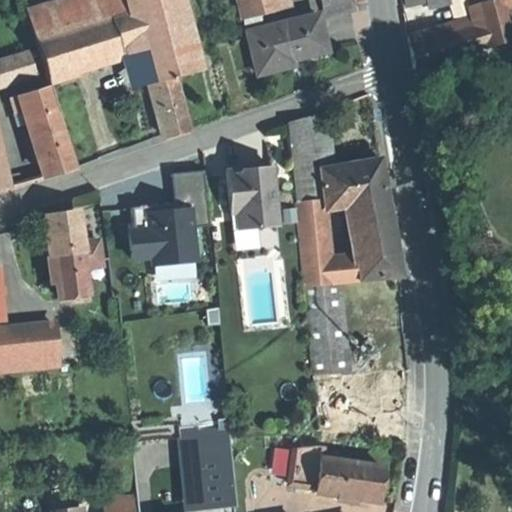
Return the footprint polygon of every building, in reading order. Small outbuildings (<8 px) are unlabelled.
[(181,0),(62,0),(26,12),(34,39),(133,8),(153,1),(174,75),(200,69),(181,0)] [(235,0),(243,29),(261,24),(259,15),(275,11),(272,0),(235,0)] [(301,0),(272,0),(275,11),(303,4),(301,0)] [(349,0),(321,0),(325,16),(352,10),(349,0)] [(505,0),(494,0),(473,7),(476,19),(485,50),(511,41),(511,22),(508,10),(505,0)] [(153,1),(133,8),(135,17),(143,47),(151,81),(174,75),(153,1)] [(133,8),(34,39),(38,48),(111,25),(135,17),(133,8)] [(317,15),(247,32),(257,74),(293,65),(291,59),(326,51),(317,15)] [(111,25),(38,48),(47,77),(143,47),(135,17),(111,25)] [(476,19),(438,30),(447,61),(485,50),(476,19)] [(438,30),(409,37),(412,53),(415,68),(419,70),(447,61),(438,30)] [(291,59),(293,65),(297,64),(327,56),(326,51),(291,59)] [(28,53),(0,61),(0,85),(34,75),(28,53)] [(151,81),(149,82),(164,137),(175,134),(189,130),(174,75),(151,81)] [(48,88),(9,99),(13,113),(22,111),(26,123),(56,113),(48,88)] [(132,101),(107,107),(119,149),(145,145),(132,101)] [(328,112),(312,116),(317,165),(332,163),(328,112)] [(56,113),(26,123),(44,178),(58,173),(73,168),(56,113)] [(312,116),(285,123),(289,174),(318,169),(317,165),(312,116)] [(318,169),(322,206),(343,202),(385,195),(382,178),(379,158),(318,169)] [(246,169),(224,171),(228,212),(235,212),(246,211),(248,229),(276,227),(271,167),(246,169)] [(172,169),(155,175),(157,206),(175,204),(172,169)] [(318,169),(289,174),(299,288),(329,284),(328,260),(322,206),(318,169)] [(136,179),(124,182),(130,237),(158,234),(153,174),(136,179)] [(385,195),(343,202),(353,256),(395,250),(385,195)] [(203,210),(159,215),(160,233),(168,232),(205,228),(203,210)] [(246,211),(235,212),(237,230),(248,229),(246,211)] [(57,215),(44,217),(56,301),(85,297),(80,263),(98,261),(95,241),(79,243),(74,213),(57,215)] [(205,228),(168,232),(170,256),(170,262),(173,290),(210,285),(205,228)] [(395,250),(353,256),(357,282),(401,277),(395,250)] [(161,256),(112,261),(115,295),(164,290),(161,256)] [(353,256),(335,259),(336,283),(357,282),(353,256)] [(335,286),(299,289),(308,376),(343,374),(335,286)] [(53,327),(0,331),(0,370),(57,366),(53,327)] [(396,373),(343,376),(345,404),(397,401),(397,389),(396,373)] [(337,376),(309,377),(314,430),(343,434),(337,376)] [(224,423),(177,428),(185,508),(232,503),(224,423)] [(316,447),(291,449),(286,485),(312,489),(312,494),(313,494),(314,489),(318,459),(320,448),(316,447)] [(358,465),(318,459),(314,489),(313,494),(345,499),(369,503),(376,504),(378,489),(381,469),(358,466),(358,465)] [(133,511),(132,497),(105,500),(106,511),(133,511)] [(368,509),(369,503),(345,499),(344,505),(368,509)]
